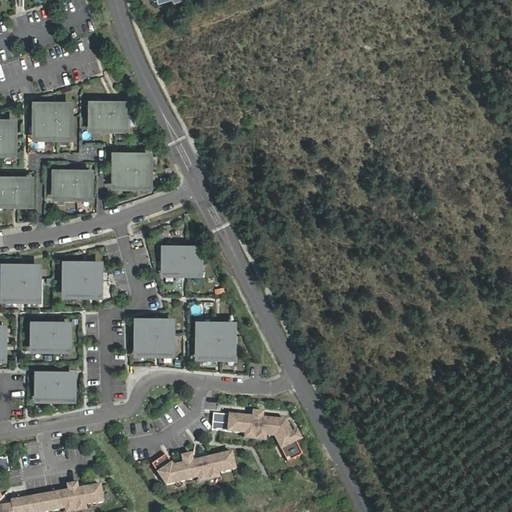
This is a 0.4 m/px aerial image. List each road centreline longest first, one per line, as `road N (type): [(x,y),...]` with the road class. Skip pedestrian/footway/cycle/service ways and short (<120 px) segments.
road 1 (residential): [(302,386),(163,376),(119,412),(0,433)]
road 2 (unclassified): [(202,184),(302,386)]
road 3 (residential): [(202,184),(105,222),(0,241)]
road 4 (unclassified): [(116,0),(144,77),(202,184)]
road 5 (unclassified): [(302,386),(363,511)]
